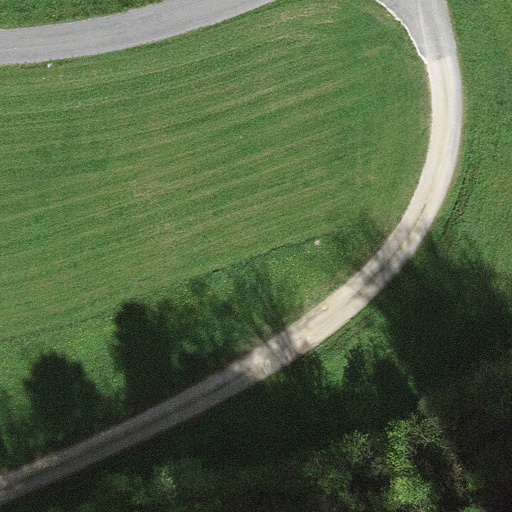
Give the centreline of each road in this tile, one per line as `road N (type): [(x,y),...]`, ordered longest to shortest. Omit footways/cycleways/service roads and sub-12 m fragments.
road 1 (track): [(422,0),(458,92),(458,163),(439,214),(367,314),(263,382),(73,480),(0,505)]
road 2 (unclassified): [(220,0),(79,36),(0,42)]
